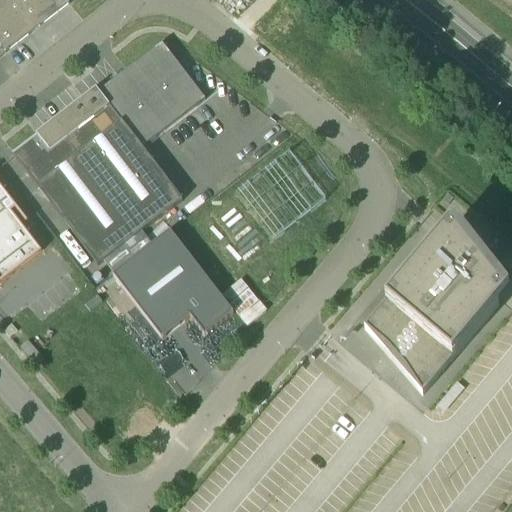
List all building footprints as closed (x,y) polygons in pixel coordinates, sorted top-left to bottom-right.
[(0,0),(0,47),(6,54),(70,5),(65,0),(0,0)] [(97,91),(54,124),(12,156),(98,268),(183,203),(97,91)] [(272,172),(183,250),(234,316),(321,229),(272,172)] [(0,188),(0,286),(42,254),(22,228),(27,224),(0,188)] [(423,398),(499,307),(509,295),(454,225),(447,234),(365,331),(389,351),(405,369),(423,398)] [(162,341),(190,319),(205,338),(234,316),(183,250),(170,233),(112,277),(162,341)]
